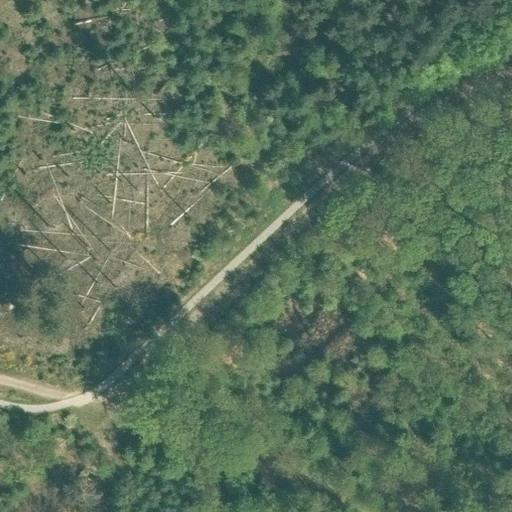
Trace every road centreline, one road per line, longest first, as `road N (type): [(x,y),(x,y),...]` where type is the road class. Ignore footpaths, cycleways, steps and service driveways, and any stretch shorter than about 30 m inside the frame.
road 1 (track): [(96,408),(329,191),(511,58)]
road 2 (track): [(367,511),(193,432),(96,408)]
